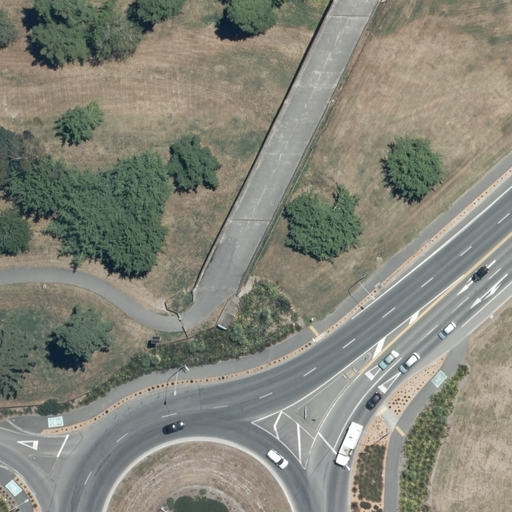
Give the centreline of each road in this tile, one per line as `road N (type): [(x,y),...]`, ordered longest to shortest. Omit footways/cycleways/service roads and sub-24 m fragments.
road 1 (secondary): [(174,414),(268,394),(445,264),(511,229)]
road 2 (secondary): [(511,235),(481,286),(366,391),(333,449),(319,508)]
road 3 (secondary): [(174,414),(249,433),(275,452),(319,508)]
road 4 (secondary): [(74,511),(109,447),(174,414)]
